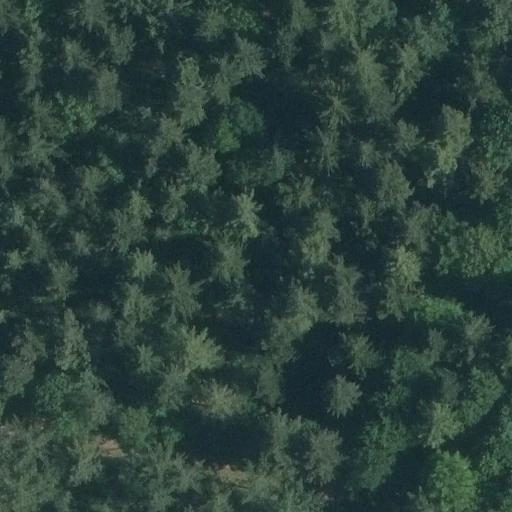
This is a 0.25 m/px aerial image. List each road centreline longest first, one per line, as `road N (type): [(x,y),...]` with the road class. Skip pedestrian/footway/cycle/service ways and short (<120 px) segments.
road 1 (track): [(511,504),(322,471),(511,61)]
road 2 (track): [(0,418),(322,471)]
